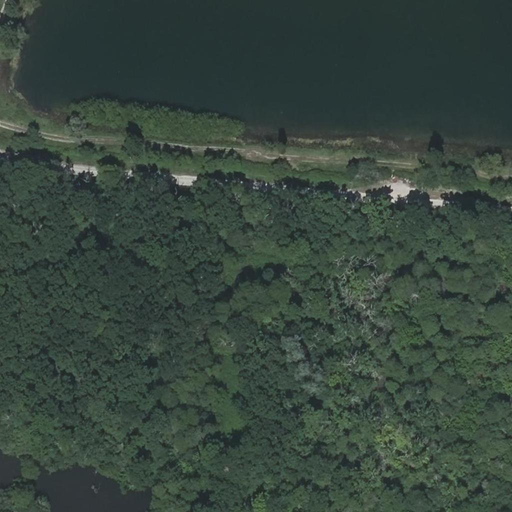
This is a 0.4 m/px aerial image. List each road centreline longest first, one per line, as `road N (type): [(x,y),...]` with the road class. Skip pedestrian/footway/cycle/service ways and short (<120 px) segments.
road 1 (track): [(511,210),(0,163)]
road 2 (track): [(511,173),(21,122)]
